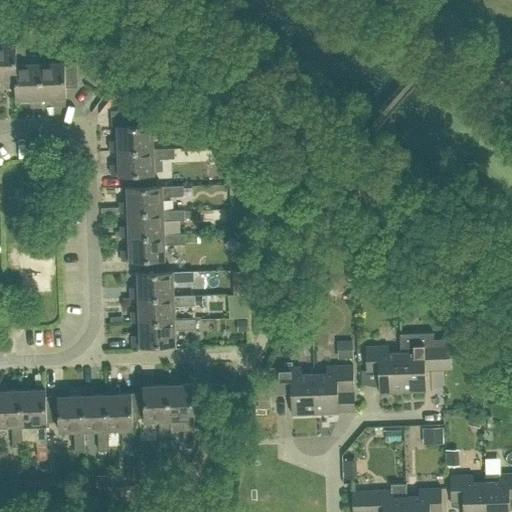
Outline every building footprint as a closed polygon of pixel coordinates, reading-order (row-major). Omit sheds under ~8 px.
[(0,79),(6,79),(6,85),(12,85),(12,87),(16,87),(14,43),(1,44),(0,23),(0,79)] [(40,62),(41,99),(55,98),(55,103),(60,103),(60,105),(66,105),(65,98),(66,98),(66,87),(78,86),(77,61),(50,62),(49,42),(39,42),(40,62)] [(26,63),(25,43),(14,43),(16,87),(16,99),(31,99),(31,104),(36,104),(36,106),(42,106),(41,99),(40,62),(26,63)] [(124,79),(115,92),(134,106),(143,93),(124,79)] [(162,124),(162,112),(136,113),(137,124),(117,125),(118,140),(112,140),(112,145),(110,145),(110,151),(118,150),(154,149),(153,134),(174,133),(173,124),(162,124)] [(118,164),(113,164),(113,169),(111,169),(111,175),(119,174),(119,175),(126,175),(152,174),(155,174),(154,159),(175,158),(174,148),(154,149),(118,150),(118,164)] [(152,174),(126,175),(127,201),(122,202),(122,207),(120,207),(120,212),(128,212),(164,210),(163,196),(184,196),(183,185),(163,186),(163,185),(152,186),(152,174)] [(244,182),(232,182),(233,207),(245,207),(244,182)] [(128,212),(128,225),(123,226),(123,231),(121,231),(121,236),(129,236),(165,234),(164,220),(184,220),(184,209),(164,210),(128,212)] [(129,236),(129,249),(124,249),(124,255),(122,255),(122,260),(129,260),(129,261),(137,260),(162,259),(165,259),(165,244),(185,244),(185,233),(165,234),(129,236)] [(194,271),(173,271),(163,271),(162,259),(137,260),(138,287),(132,287),(133,292),(131,292),(131,298),(138,297),(174,296),(174,295),(174,282),(194,281),(194,271)] [(232,270),(233,293),(251,292),(250,269),(232,270)] [(138,297),(139,311),(133,311),(133,316),(131,316),(132,322),(139,321),(175,320),(175,319),(175,306),(195,305),(195,295),(174,295),(174,296),(138,297)] [(139,321),(140,335),(134,335),(134,340),(132,340),(132,346),(140,345),(140,346),(176,345),(175,330),(196,329),(195,319),(175,319),(175,320),(139,321)] [(237,320),(238,332),(247,331),(247,320),(237,320)] [(401,352),(403,392),(426,391),(425,370),(441,369),(451,369),(450,339),(434,339),(434,332),(400,333),(401,352)] [(401,352),(389,352),(389,345),(366,346),(366,372),(379,371),(379,393),(403,392),(401,352)] [(315,413),(339,412),(338,391),(354,390),(353,365),(326,366),(327,373),(314,373),(315,413)] [(291,393),(292,414),(315,413),(314,373),(301,374),(301,367),(274,368),(275,393),(291,393)] [(194,394),(193,383),(178,384),(178,378),(173,378),(173,376),(168,377),(168,384),(170,420),(184,419),(184,440),(195,439),(194,419),(206,419),(206,393),(194,394)] [(144,385),(143,385),(144,392),(144,418),(145,421),(160,420),(160,441),(171,440),(170,420),(168,384),(154,385),(154,379),(149,379),(149,377),(144,377),(144,385)] [(20,389),(7,390),(7,384),(2,384),(2,382),(0,382),(0,426),(12,426),(13,446),(23,446),(22,425),(21,389),(20,389)] [(36,425),(37,445),(47,445),(46,424),(47,424),(47,421),(59,421),(58,395),(46,396),(46,388),(31,389),(31,383),(25,384),(25,382),(20,382),(20,389),(21,389),(22,425),(36,425)] [(111,386),(106,386),(106,394),(107,394),(108,430),(122,429),(123,450),(133,449),(132,429),(133,429),(133,418),(144,418),(144,392),(117,393),(117,388),(111,388),(111,386)] [(107,394),(106,394),(93,394),(93,389),(88,389),(87,387),(82,387),(83,395),(84,431),(98,430),(99,450),(109,450),(108,430),(107,394)] [(58,388),(58,395),(59,421),(59,432),(74,431),(75,451),(85,451),(84,431),(83,395),(69,395),(69,390),(64,390),(63,388),(58,388)] [(268,389),(256,389),(257,409),(269,409),(268,389)] [(415,432),(433,432),(433,419),(415,419),(415,432)] [(47,445),(37,445),(37,456),(47,455),(47,445)] [(511,473),(486,474),(486,481),(486,511),(510,511),(510,505),(511,505),(511,473)] [(486,511),(486,481),(473,481),(473,474),(450,475),(451,501),(463,500),(463,511),(486,511)] [(12,480),(13,489),(24,489),(24,479),(12,480)] [(47,479),(33,479),(33,488),(47,487),(47,479)] [(406,511),(406,496),(406,483),(395,484),(395,489),(356,491),(356,511),(406,511)] [(419,488),(419,495),(406,496),(406,511),(442,511),(441,488),(419,488)]
